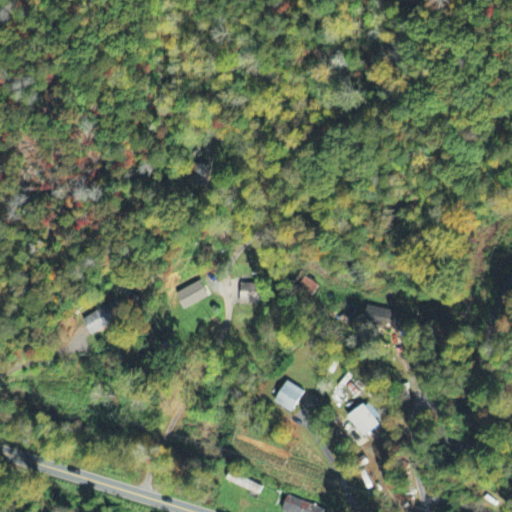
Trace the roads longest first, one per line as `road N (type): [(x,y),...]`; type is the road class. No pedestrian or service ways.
road 1 (residential): [(140,494),(221,333),(226,267),(276,203),(263,161),(222,137)]
road 2 (residential): [(434,511),(415,471),(414,406),(432,404),(448,442),(485,437),(486,348),(511,272)]
road 3 (primary): [(0,451),(199,511)]
